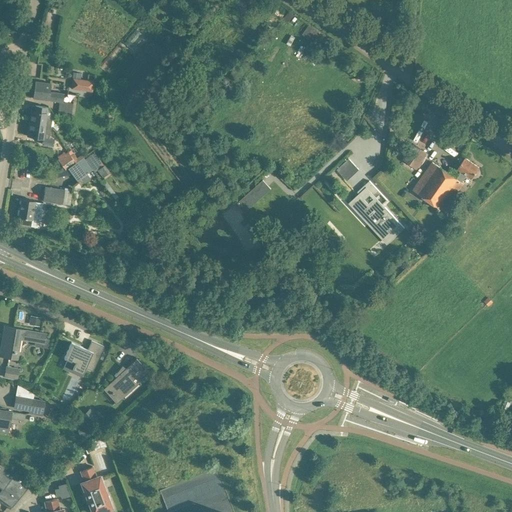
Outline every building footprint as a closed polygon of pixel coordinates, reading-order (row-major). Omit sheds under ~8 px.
[(304,25),(310,30),(317,22),(311,17),(304,25)] [(301,49),(306,53),(313,45),(309,41),(301,49)] [(73,78),(95,80),(96,69),(75,66),(73,78)] [(87,80),(73,78),(71,89),(86,91),(87,80)] [(63,103),(64,94),(50,92),(51,84),(35,81),(33,98),(49,100),(48,101),(59,103),(57,117),(71,119),(73,104),(63,103)] [(31,111),(27,136),(43,138),(42,144),(53,146),(54,139),(49,138),(52,119),(55,118),(47,107),(35,105),(35,106),(34,111),(31,110),(31,111)] [(403,159),(417,169),(427,153),(414,144),(403,159)] [(68,152),(57,159),(65,170),(68,169),(76,163),(70,156),(68,152)] [(92,170),(83,158),(78,161),(76,163),(68,169),(77,181),(92,170)] [(462,182),(467,175),(472,178),(479,168),(465,158),(458,168),(460,170),(455,178),(433,162),(413,190),(438,207),(437,208),(441,211),(441,209),(444,212),(464,184),(462,182)] [(104,166),(97,171),(103,178),(110,173),(105,165),(104,166)] [(246,196),(251,202),(269,186),(264,180),(246,196)] [(382,238),(399,222),(383,204),(388,200),(370,181),(358,192),(359,193),(349,203),(382,238)] [(62,205),(65,190),(45,187),(43,202),(62,205)] [(21,199),(19,217),(20,217),(19,224),(31,226),(39,228),(43,203),(35,202),(35,201),(21,199)] [(437,237),(426,229),(421,235),(433,243),(437,237)] [(489,306),(493,302),(488,297),(484,301),(489,306)] [(30,315),(28,325),(40,327),(42,318),(30,315)] [(3,348),(1,348),(0,353),(0,355),(17,359),(20,339),(44,343),(46,333),(5,326),(3,336),(6,336),(3,348)] [(71,342),(64,358),(74,363),(75,364),(73,369),(78,371),(83,374),(86,368),(93,371),(104,346),(91,340),(87,349),(83,347),(71,342)] [(138,381),(149,372),(136,358),(136,359),(130,364),(132,366),(127,370),(122,366),(114,376),(117,378),(107,386),(112,391),(111,392),(113,394),(118,399),(112,404),(112,405),(119,399),(138,381)] [(7,367),(5,377),(17,379),(18,369),(7,367)] [(44,400),(33,398),(16,394),(13,409),(29,412),(29,413),(42,415),(44,400)] [(55,420),(61,410),(54,406),(48,416),(55,420)] [(0,409),(0,432),(8,434),(9,432),(11,418),(23,420),(24,413),(0,409)] [(93,416),(88,410),(82,416),(90,425),(95,420),(92,417),(93,416)] [(101,448),(106,446),(102,435),(97,438),(101,448)] [(0,500),(10,508),(29,484),(15,472),(0,461),(0,500)] [(82,483),(93,511),(109,511),(109,509),(111,508),(99,477),(97,477),(93,466),(80,471),(84,482),(82,483)] [(234,511),(218,468),(160,491),(167,511),(171,511),(176,510),(176,511),(234,511)] [(61,488),(55,489),(57,496),(62,494),(63,497),(70,496),(65,484),(60,485),(61,488)] [(62,511),(62,509),(60,510),(57,499),(44,502),(46,511),(62,511)]
